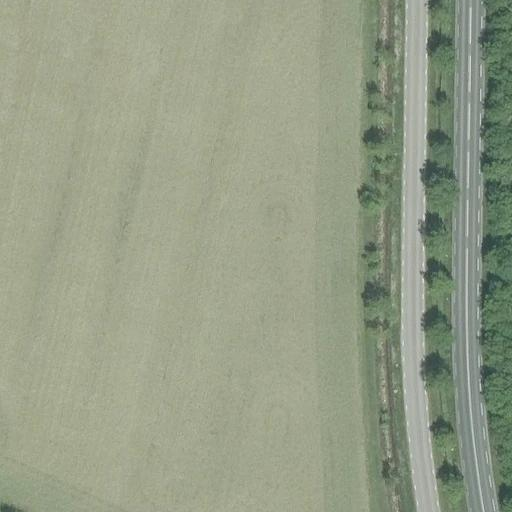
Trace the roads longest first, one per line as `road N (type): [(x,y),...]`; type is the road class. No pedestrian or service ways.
road 1 (primary): [(485,511),(470,421),(464,246),(468,0)]
road 2 (tertiary): [(428,511),(412,353),(415,0)]
